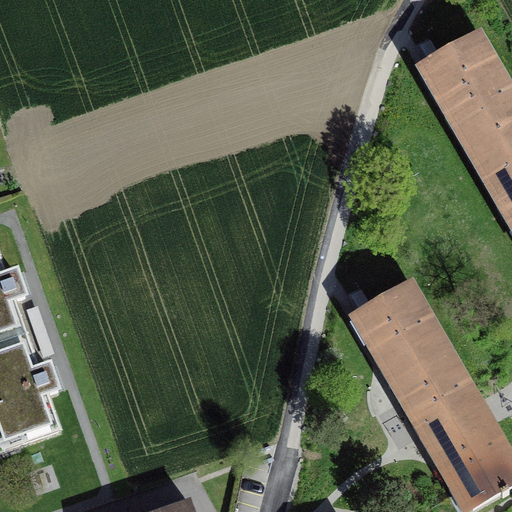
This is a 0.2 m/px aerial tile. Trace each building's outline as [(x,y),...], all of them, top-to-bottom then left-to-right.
[(464,123),(487,162),(511,146),(511,90),(479,37),(429,67),(457,114),(445,120),(451,131),(464,123)] [(511,146),(487,162),(511,201),(500,208),(506,218),(511,214),(511,146)] [(0,345),(26,337),(13,302),(25,298),(17,274),(5,278),(0,263),(0,345)] [(383,356),(399,384),(450,355),(411,287),(359,317),(376,345),(370,349),(376,360),(383,356)] [(26,337),(0,345),(0,452),(59,432),(46,395),(58,391),(49,367),(38,371),(26,337)] [(450,355),(399,384),(415,412),(408,416),(414,426),(421,423),(438,451),(489,422),(450,355)] [(511,488),(511,462),(489,422),(438,451),(452,475),(445,479),(452,490),(458,486),(473,511),(511,488)]
